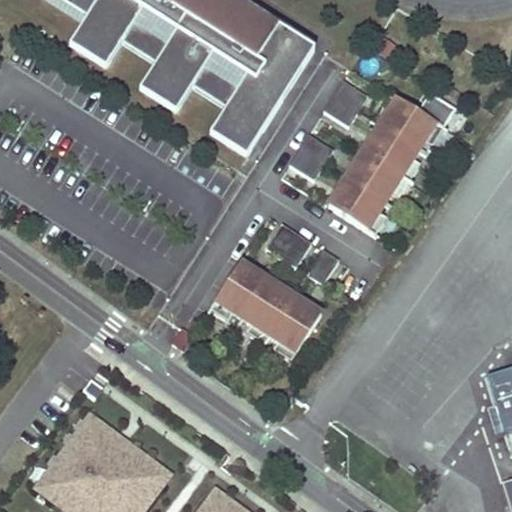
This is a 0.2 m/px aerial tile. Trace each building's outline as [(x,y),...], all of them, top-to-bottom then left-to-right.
[(49,0),(87,24),(72,47),(108,70),(123,47),(157,68),(142,91),(179,114),(194,91),(227,112),(214,136),(249,158),(283,103),(272,96),(280,82),(292,90),(315,54),(229,0),(49,0)] [(283,103),(292,90),(280,82),(272,96),(283,103)] [(343,85),(324,115),(349,131),(368,101),(343,85)] [(446,134),(397,103),(329,210),(378,242),(390,223),(381,218),(392,201),(400,206),(424,169),(415,164),(426,147),(434,153),(446,134)] [(309,139),(290,169),(315,185),(334,155),(309,139)] [(296,272),(312,248),(282,228),(266,253),(296,272)] [(323,290),(339,265),(323,255),(308,280),(323,290)] [(240,267),(211,313),(229,325),(234,317),(252,329),(247,336),(265,348),(270,340),(279,345),(274,353),(292,365),(321,318),(240,267)] [(511,369),(487,377),(505,434),(511,432),(511,369)] [(100,391),(89,384),(83,395),(94,402),(100,391)] [(119,442),(88,419),(35,492),(62,511),(143,511),(169,478),(119,442)] [(511,511),(511,480),(502,484),(509,511),(511,511)] [(242,511),(215,493),(201,511),(242,511)]
